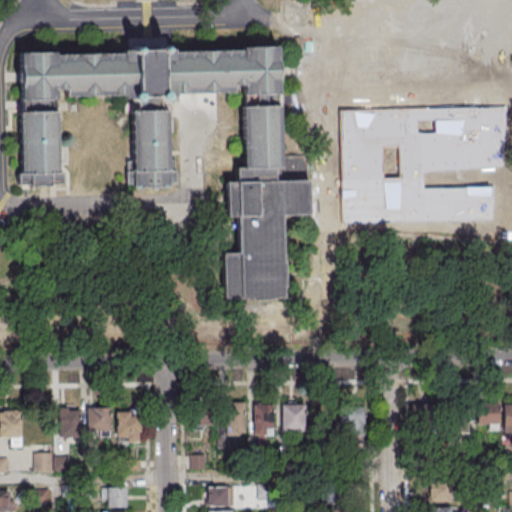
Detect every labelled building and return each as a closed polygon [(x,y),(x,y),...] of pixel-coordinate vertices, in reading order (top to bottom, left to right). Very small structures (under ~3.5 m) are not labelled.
[(19,53),(22,175),(17,175),(18,186),(30,185),(31,188),(51,187),(50,185),(64,184),(64,174),(57,174),(55,90),(66,90),(66,97),(123,95),(123,99),(131,99),(131,103),(125,103),(126,115),(131,115),(132,157),(125,157),(126,184),(133,184),(133,189),(170,188),(170,183),(176,183),(175,155),(167,155),(165,95),(175,95),(233,93),(233,86),(245,86),(245,107),(242,108),(244,168),(236,168),(237,182),(225,183),(226,218),(237,217),(239,254),(224,255),(225,299),(240,298),(240,300),(284,299),(284,288),(286,288),(285,262),(283,262),(282,216),(310,216),(309,157),(280,158),(277,46),(243,47),(243,50),(173,52),(173,49),(123,50),(123,53),(55,55),(55,52),(19,53)] [(420,251),(423,263),(436,260),(432,248),(420,251)] [(56,314),(105,313),(104,285),(55,286),(56,314)] [(225,446),(225,435),(244,435),(244,403),(218,402),(217,446),(225,446)] [(253,436),(272,436),(272,404),(253,404),(253,436)] [(305,404),(281,404),(281,432),(305,432),(305,404)] [(511,404),(501,405),(501,430),(511,430),(511,404)] [(428,405),(404,405),(404,429),(428,429),(428,405)] [(498,428),(498,405),(475,405),(475,428),(498,428)] [(110,430),(110,407),(86,407),(86,430),(110,430)] [(364,407),(338,407),(338,429),(364,429),(364,407)] [(58,437),(79,437),(79,409),(58,409),(58,437)] [(21,446),(21,410),(0,410),(0,437),(10,438),(10,446),(21,446)] [(115,440),(139,440),(139,411),(115,411),(115,440)] [(209,429),(209,412),(192,412),(192,429),(209,429)] [(32,470),(64,470),(64,453),(32,453),(32,470)] [(452,483),(426,483),(426,501),(452,501),(452,483)] [(329,511),(352,511),(340,484),(321,493),(329,511)] [(126,507),(126,487),(107,487),(107,507),(126,507)] [(231,487),(204,487),(204,506),(231,506),(231,487)] [(0,510),(14,510),(14,490),(0,489),(0,510)]
